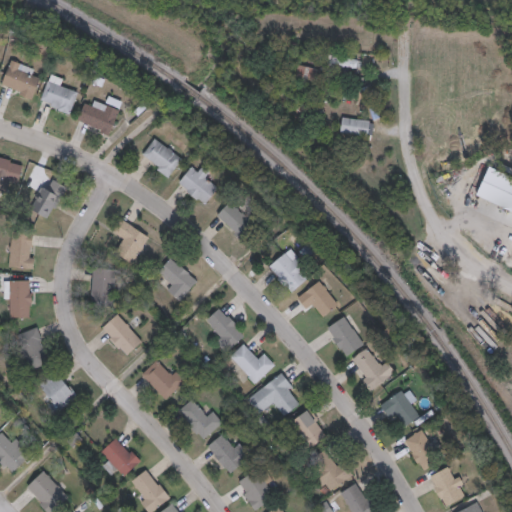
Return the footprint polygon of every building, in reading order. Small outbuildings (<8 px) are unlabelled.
[(41,80),(32,77),(35,68),(11,60),(1,88),(34,99),(41,80)] [(314,84),(318,69),(298,64),(295,79),(314,84)] [(70,114),(78,94),(67,90),(70,82),(51,74),(40,102),(70,114)] [(85,104),(77,122),(110,135),(120,110),(95,100),(92,107),(85,104)] [(341,133),(373,137),(375,120),(342,117),(341,133)] [(169,178),(183,158),(155,137),(141,157),(169,178)] [(10,182),(20,184),(25,163),(0,156),(0,190),(7,192),(10,182)] [(178,183),(204,205),(221,185),(196,162),(178,183)] [(511,178),(487,169),(477,197),(511,210),(511,178)] [(50,219),(66,189),(46,179),(31,209),(50,219)] [(256,222),(231,200),(217,217),(241,238),(256,222)] [(124,241),(116,253),(133,264),(150,236),(122,219),(113,234),(124,241)] [(10,267),(35,267),(35,232),(10,232),(10,267)] [(311,278),(289,250),(270,265),(291,293),(311,278)] [(112,306),(118,272),(95,269),(90,302),(112,306)] [(32,317),(32,280),(7,280),(7,317),(32,317)] [(304,311),(318,307),(320,314),(335,310),(327,284),(299,293),(304,311)] [(242,342),(229,308),(208,315),(221,350),(242,342)] [(101,329),(127,356),(143,341),(118,313),(101,329)] [(345,356),(365,342),(347,315),(327,329),(345,356)] [(39,327),(21,333),(31,369),(50,363),(39,327)] [(264,352),(258,358),(243,344),(229,357),(256,384),(276,364),(264,352)] [(349,362),(372,391),(389,376),(366,348),(349,362)] [(183,383),(158,358),(141,375),(166,400),(183,383)] [(40,384),(54,402),(48,407),(55,415),(79,396),(58,369),(40,384)] [(284,416),(304,401),(283,372),(248,398),(260,415),(275,404),(284,416)] [(388,421),(402,418),(403,424),(418,421),(413,392),(383,398),(388,421)] [(205,414),(191,399),(177,413),(204,441),(224,422),(210,408),(205,414)] [(290,422),(308,449),(327,437),(310,409),(290,422)] [(31,456),(4,430),(0,433),(0,460),(13,474),(31,456)] [(405,441),(424,470),(439,461),(420,432),(405,441)] [(207,445),(229,475),(251,458),(240,443),(233,448),(223,434),(207,445)] [(103,451),(110,458),(103,465),(112,475),(118,469),(127,477),(143,461),(118,436),(103,451)] [(318,491),(347,483),(337,451),(309,459),(318,491)] [(151,511),(171,500),(151,467),(130,481),(149,511),(151,511)] [(446,507),(465,496),(449,467),(430,478),(446,507)] [(55,511),(71,497),(44,470),(25,489),(48,511),(55,511)] [(253,511),(275,499),(268,485),(273,483),(268,474),(259,479),(256,472),(238,481),(253,511)] [(340,492),(351,511),(376,511),(360,481),(340,492)] [(161,511),(184,511),(175,501),(161,511)] [(483,511),(479,502),(457,511),(483,511)]
